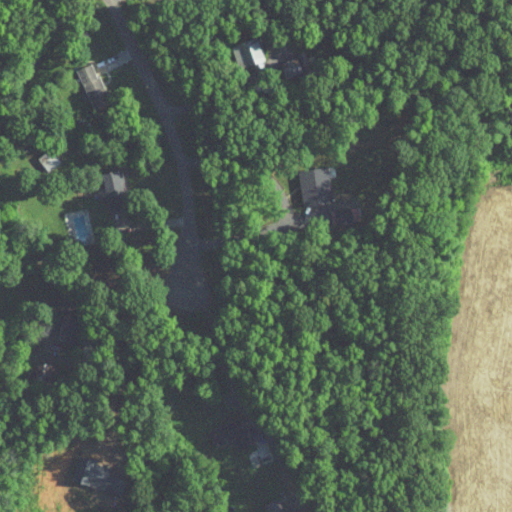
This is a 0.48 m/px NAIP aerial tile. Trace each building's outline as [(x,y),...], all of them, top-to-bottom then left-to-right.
[(221,38),(226,61),(253,55),(248,32),(221,38)] [(84,106),(100,99),(82,56),(66,63),(84,106)] [(287,165),(293,200),(323,195),(316,160),(287,165)] [(97,204),(116,202),(111,164),(93,166),(97,204)] [(322,220),(339,216),(335,200),(318,204),(322,220)] [(198,424),(205,441),(221,434),(225,443),(240,437),(229,411),(198,424)] [(253,499),(257,511),(274,511),(275,511),(268,493),(253,499)]
